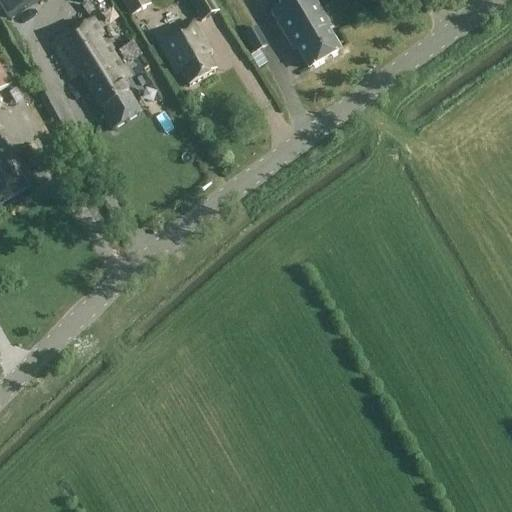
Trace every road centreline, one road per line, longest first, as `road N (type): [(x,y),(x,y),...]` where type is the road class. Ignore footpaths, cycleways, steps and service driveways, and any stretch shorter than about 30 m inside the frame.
road 1 (unclassified): [(0,396),(96,299),(181,230),(497,0)]
road 2 (unknown): [(145,259),(40,57),(36,33),(54,0)]
